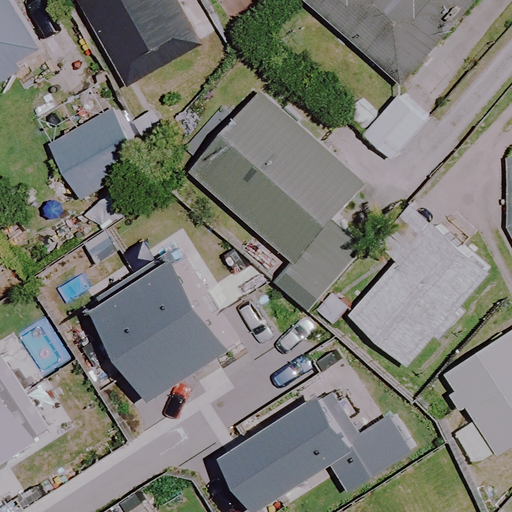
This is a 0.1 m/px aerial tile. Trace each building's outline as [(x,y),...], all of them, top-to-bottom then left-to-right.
[(0,0),(0,78),(4,85),(30,68),(25,59),(44,48),(15,0),(0,0)] [(83,0),(130,86),(204,45),(179,0),(83,0)] [(476,0),(311,0),(311,1),(406,82),(476,0)] [(368,182),(266,90),(195,169),(299,261),(280,282),(312,311),(371,246),(338,216),(368,182)] [(430,119),(402,95),(368,135),(397,159),(430,119)] [(146,159),(114,112),(57,150),(89,197),(146,159)] [(495,276),(438,223),(355,313),(412,366),(495,276)] [(0,271),(17,261),(0,234),(0,271)] [(54,382),(14,319),(0,327),(0,463),(2,463),(19,491),(87,448),(47,386),(54,382)] [(511,332),(450,373),(503,454),(511,448),(511,332)] [(504,511),(511,504),(511,474),(504,467),(479,494),(498,511),(504,511)] [(50,511),(133,511),(108,474),(50,511)] [(477,511),(470,491),(438,503),(441,511),(477,511)]
